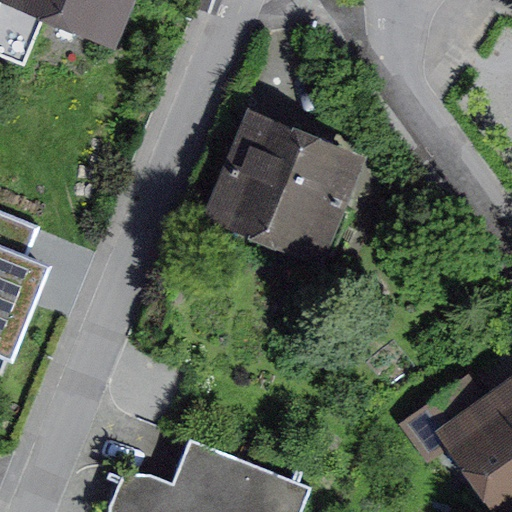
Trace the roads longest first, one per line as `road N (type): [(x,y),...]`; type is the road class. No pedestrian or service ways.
road 1 (residential): [(30,511),(237,0)]
road 2 (residential): [(399,0),(395,65),(410,112),(511,250)]
